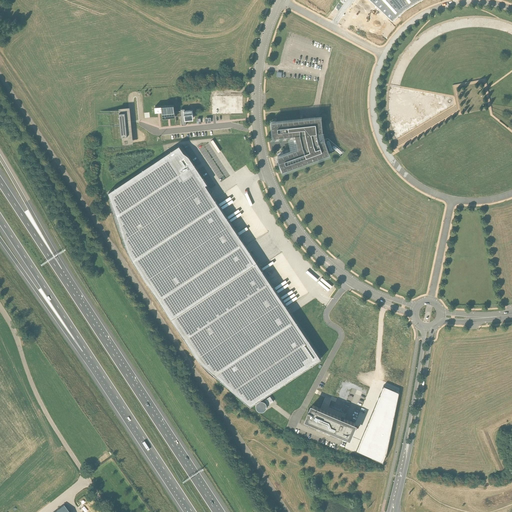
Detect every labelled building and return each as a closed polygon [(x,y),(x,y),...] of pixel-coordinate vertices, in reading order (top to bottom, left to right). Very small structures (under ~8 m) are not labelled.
[(370,0),(392,21),(405,9),(419,0),(420,0),(370,0)] [(162,114),(162,116),(175,115),(175,112),(174,105),(169,105),(161,106),(162,112),(162,114)] [(122,139),(131,139),(130,124),(129,121),(128,109),(114,110),(117,140),(122,139)] [(181,111),(175,112),(175,115),(175,117),(176,117),(181,117),(182,122),(182,126),(182,124),(185,123),(186,125),(186,121),(187,121),(193,120),(193,118),(193,117),(193,116),(192,110),(185,111),(185,109),(180,109),(181,111)] [(294,140),(294,142),(294,144),(297,143),(298,149),(278,156),(283,170),(329,154),(324,139),(319,141),(318,137),(317,132),(322,132),(321,118),(321,117),(272,122),(273,137),(295,135),(296,140),(294,140)] [(179,145),(109,192),(123,234),(124,237),(132,259),(133,260),(136,265),(197,357),(198,358),(213,373),(250,405),(321,358),(287,307),(260,267),(246,246),(246,245),(215,199),(205,185),(207,183),(194,163),(192,165),(184,152),(179,145)] [(399,392),(383,386),(356,451),(383,462),(387,452),(399,392)] [(265,400),(268,405),(273,402),(270,397),(265,400)] [(308,409),(307,413),(309,414),(307,419),(320,425),(335,431),(335,430),(339,432),(339,434),(339,435),(350,437),(351,432),(352,432),(353,428),(352,428),(355,423),(345,419),(344,418),(339,417),(328,412),(326,411),(328,406),(329,405),(323,403),(320,409),(313,405),(311,410),(308,409)]
